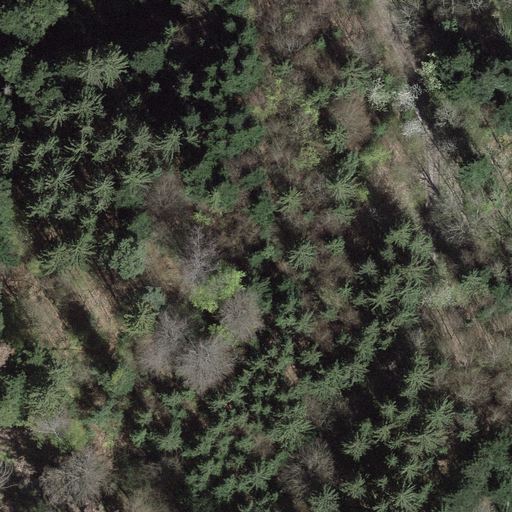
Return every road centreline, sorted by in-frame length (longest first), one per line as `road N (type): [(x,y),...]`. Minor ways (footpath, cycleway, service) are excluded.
road 1 (track): [(378,396),(417,334),(430,288),(436,152),(422,84),(384,0)]
road 2 (track): [(427,511),(378,396),(325,441),(200,511)]
